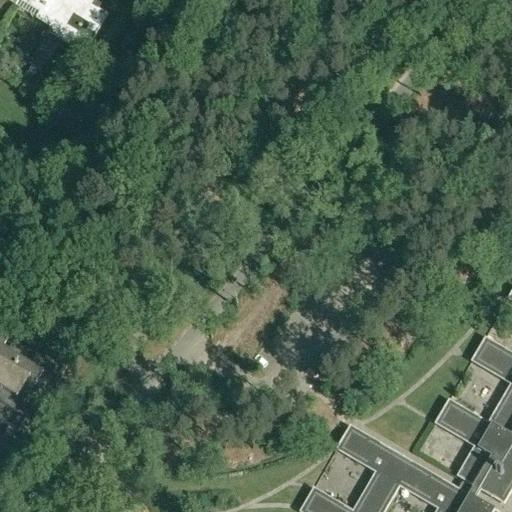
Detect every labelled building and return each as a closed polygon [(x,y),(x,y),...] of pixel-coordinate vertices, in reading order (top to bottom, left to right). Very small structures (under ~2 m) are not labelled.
[(0,0),(15,9),(20,0),(0,0)] [(34,21),(51,31),(68,0),(24,0),(41,10),(34,21)] [(68,0),(51,31),(87,53),(108,19),(92,10),(98,0),(68,0)] [(117,9),(108,23),(119,30),(128,16),(117,9)] [(37,59),(28,74),(34,77),(37,79),(45,65),(37,59)] [(494,511),(491,510),(487,508),(476,501),(481,493),(500,504),(501,503),(498,501),(511,479),(511,294),(510,297),(511,298),(511,355),(486,340),(474,360),(511,381),(511,394),(493,427),(489,425),(488,425),(455,406),(450,402),(449,402),(437,422),(481,447),(479,451),(461,481),(474,489),(469,498),(464,494),(461,499),(458,497),(461,492),(350,428),(339,448),(383,474),(387,466),(394,470),(388,481),(380,476),(359,511),(351,511),(314,490),(302,511),(304,511),(494,511)] [(153,329),(105,300),(101,307),(149,336),(153,329)] [(0,436),(18,447),(68,364),(32,343),(26,353),(14,345),(20,335),(0,323),(0,427),(0,428),(0,436)]
